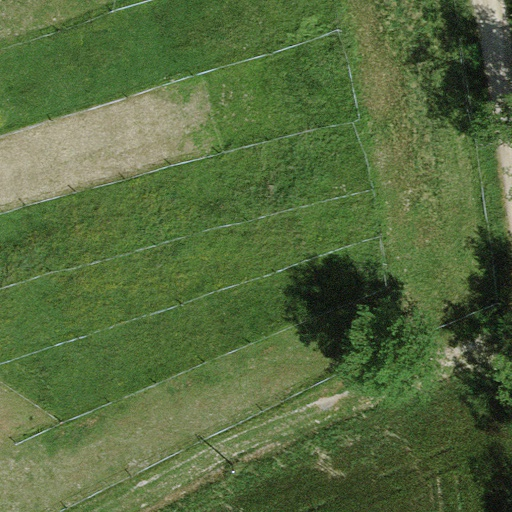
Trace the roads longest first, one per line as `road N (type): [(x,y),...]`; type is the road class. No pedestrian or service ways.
road 1 (track): [(511,319),(101,511)]
road 2 (track): [(494,0),(511,160)]
